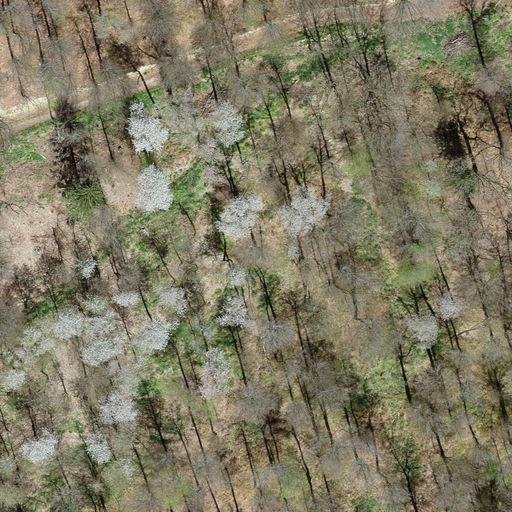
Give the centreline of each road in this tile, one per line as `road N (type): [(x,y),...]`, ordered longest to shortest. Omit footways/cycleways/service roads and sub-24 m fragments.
road 1 (track): [(397,20),(392,31),(300,80),(100,262),(0,333)]
road 2 (track): [(0,129),(274,35),(362,17),(397,20)]
